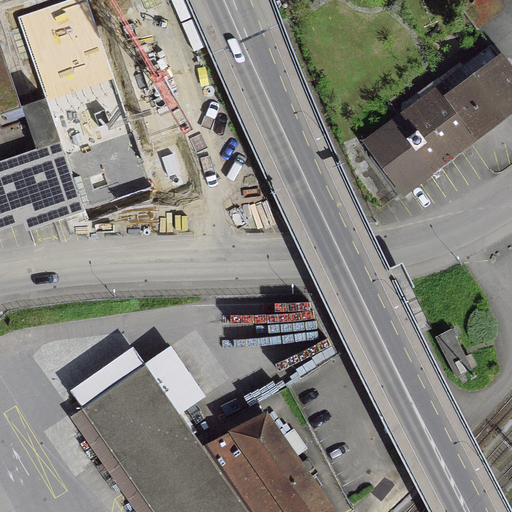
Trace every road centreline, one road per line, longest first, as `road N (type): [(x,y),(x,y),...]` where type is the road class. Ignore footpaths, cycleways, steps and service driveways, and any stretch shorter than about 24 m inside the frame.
road 1 (primary): [(469,511),(226,0)]
road 2 (unclassified): [(0,282),(58,272),(320,262),(414,248)]
